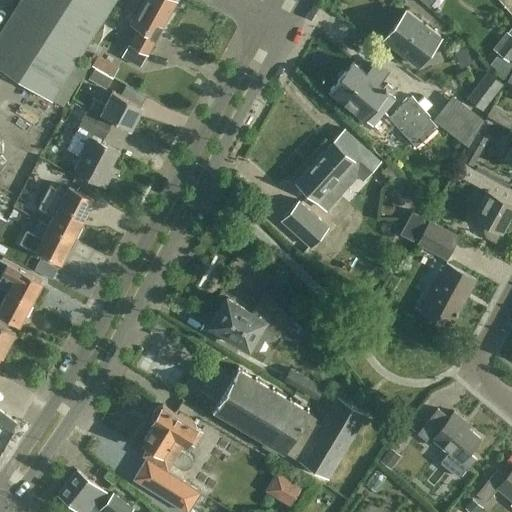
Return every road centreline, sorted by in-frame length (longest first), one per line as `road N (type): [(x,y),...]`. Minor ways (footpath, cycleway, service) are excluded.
road 1 (tertiary): [(0,503),(27,482),(78,408),(282,35)]
road 2 (tertiary): [(261,25),(0,488)]
road 3 (residential): [(511,403),(487,384),(485,366),(488,338),(511,297)]
